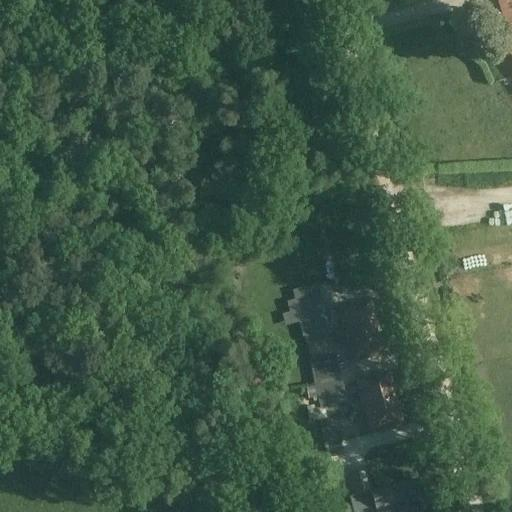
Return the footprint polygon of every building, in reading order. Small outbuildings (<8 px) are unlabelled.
[(511,0),(495,0),(511,57),(511,0)] [(444,242),(465,239),(462,221),(442,224),(444,242)] [(344,338),(376,330),(369,301),(337,309),(344,338)] [(305,318),(311,339),(329,334),(324,312),(305,318)] [(383,356),(376,330),(344,338),(351,364),(383,356)] [(313,360),(308,362),(310,372),(318,410),(345,404),(335,356),(313,360)] [(363,411),(396,402),(389,372),(355,381),(363,411)] [(403,427),(396,402),(363,411),(370,435),(403,427)] [(375,511),(370,493),(366,472),(347,476),(351,498),(348,498),(351,511),(375,511)] [(417,481),(370,493),(375,511),(379,511),(410,504),(422,501),(417,481)]
